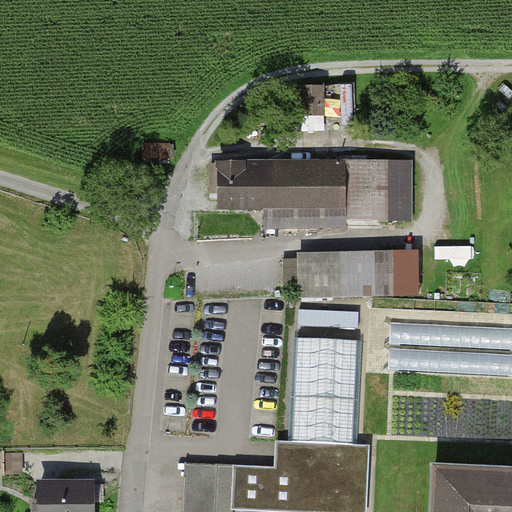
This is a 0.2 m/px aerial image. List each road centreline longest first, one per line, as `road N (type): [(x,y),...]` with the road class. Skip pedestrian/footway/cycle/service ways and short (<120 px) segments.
road 1 (track): [(162,230),(207,131),(241,96),(280,76),(511,69)]
road 2 (residential): [(162,230),(131,511)]
road 3 (unclassified): [(162,230),(0,179)]
